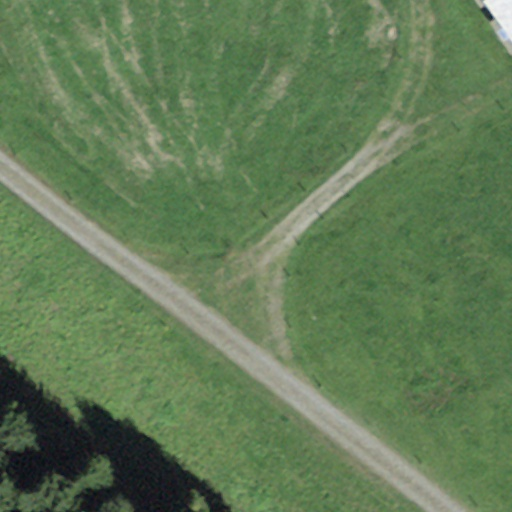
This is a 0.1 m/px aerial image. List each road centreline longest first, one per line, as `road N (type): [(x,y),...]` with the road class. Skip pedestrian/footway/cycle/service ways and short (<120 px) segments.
road 1 (track): [(0,162),(433,511)]
road 2 (track): [(205,327),(371,159),(429,34),(424,0)]
